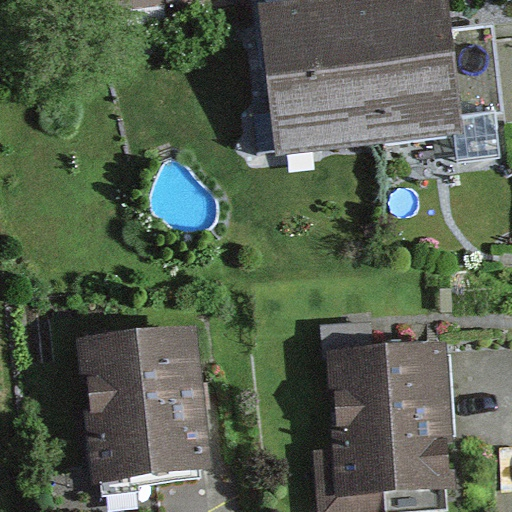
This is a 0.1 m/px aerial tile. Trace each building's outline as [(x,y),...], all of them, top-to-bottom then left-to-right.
[(107,0),(109,13),(214,0),(107,0)] [(274,13),(261,15),(279,164),(451,144),(455,171),(508,165),(492,29),(446,34),(442,0),(380,0),(361,2),(274,13)] [(272,0),(274,13),(361,2),(360,0),(272,0)] [(194,338),(83,350),(98,491),(210,479),(201,400),(194,338)] [(449,431),(445,357),(331,362),(335,458),(320,459),(322,511),(378,511),(378,504),(452,501),(449,431)]
